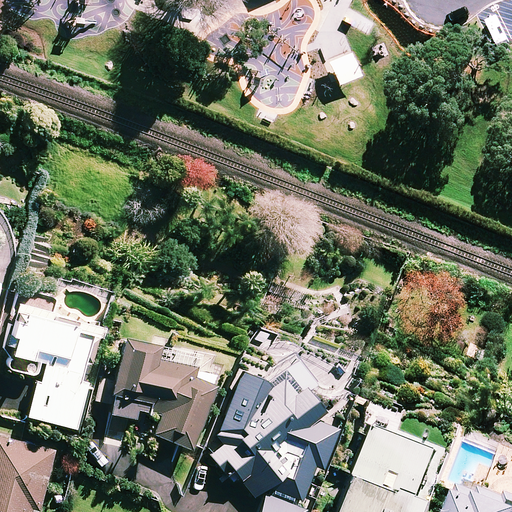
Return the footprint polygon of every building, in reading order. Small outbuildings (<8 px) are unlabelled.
[(213,86),(224,47),(196,39),(185,78),(213,86)] [(361,75),(352,51),(322,62),(331,86),(361,75)] [(92,329),(16,310),(5,354),(8,355),(5,368),(35,376),(38,363),(43,364),(37,388),(33,387),(26,416),(74,429),(86,382),(78,380),(83,362),(92,329)] [(191,449),(214,385),(209,384),(212,377),(194,370),(199,358),(160,344),(158,349),(126,337),(109,383),(101,380),(94,399),(113,406),(110,412),(135,421),(139,410),(159,417),(152,435),(191,449)] [(252,497),(259,491),(262,496),(256,511),(304,511),(306,509),(296,505),(298,499),(301,500),(313,468),(323,472),(338,430),(315,421),(324,413),(302,387),(295,393),(282,379),(272,387),(239,375),(213,438),(221,444),(209,455),(231,482),(237,478),(252,497)] [(438,453),(368,426),(334,511),(429,511),(432,505),(419,500),(438,453)] [(54,451),(0,436),(0,511),(30,511),(31,510),(38,511),(54,451)] [(511,511),(511,498),(462,483),(452,511),(511,511)]
